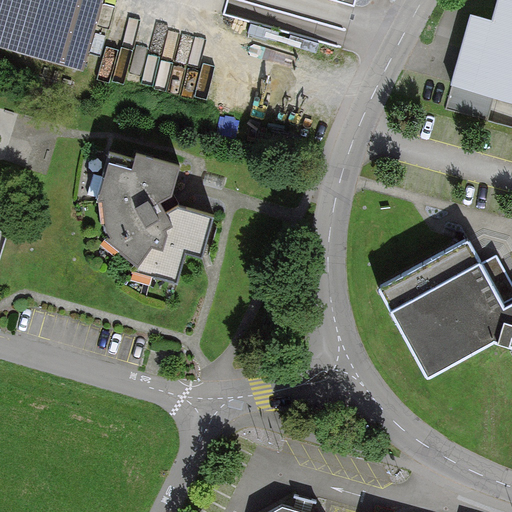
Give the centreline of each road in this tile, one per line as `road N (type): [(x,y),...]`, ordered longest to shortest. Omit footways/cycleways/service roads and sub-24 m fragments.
road 1 (residential): [(414,0),(366,86),(332,179),(330,298),(351,363)]
road 2 (residential): [(220,398),(187,397),(0,347)]
road 3 (residential): [(351,363),(399,425),(511,487)]
road 4 (residential): [(351,363),(302,384),(220,398)]
road 5 (residential): [(165,511),(220,398)]
